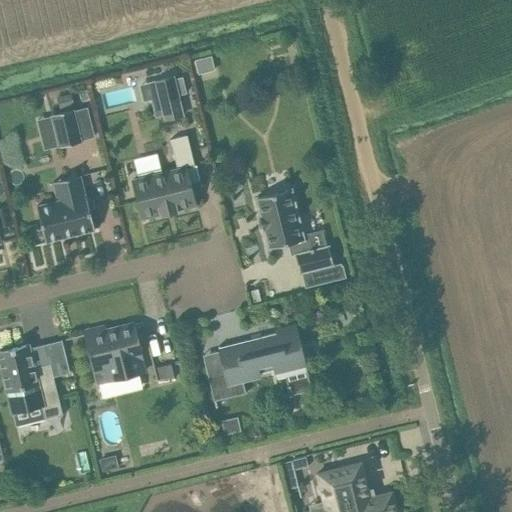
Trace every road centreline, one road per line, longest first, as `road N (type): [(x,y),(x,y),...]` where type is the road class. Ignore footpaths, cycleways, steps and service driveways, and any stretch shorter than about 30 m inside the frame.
road 1 (unclassified): [(455,511),(326,0)]
road 2 (residential): [(207,272),(166,262),(0,302)]
